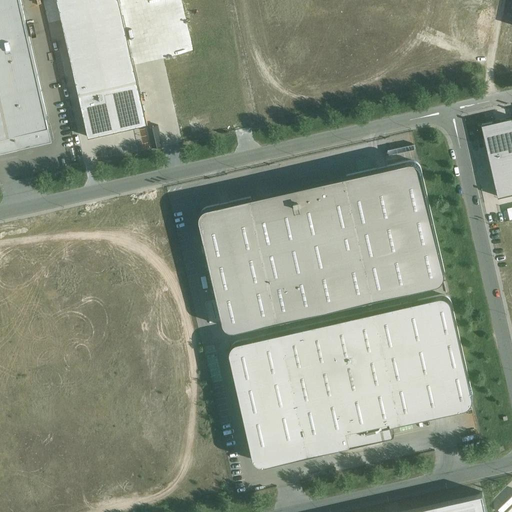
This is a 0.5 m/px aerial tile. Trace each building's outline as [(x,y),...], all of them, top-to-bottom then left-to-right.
[(20,0),(0,0),(0,151),(52,139),(20,0)] [(222,0),(57,0),(88,137),(148,123),(134,65),(232,42),(222,0)] [(511,189),(511,116),(482,124),(486,143),(485,143),(486,144),(497,193),(511,189)] [(411,160),(408,160),(311,182),(312,188),(255,201),(254,195),(208,206),(207,207),(205,208),(204,210),(203,211),(202,213),(201,214),(201,215),(201,217),(201,220),(201,221),(201,223),(223,321),(224,322),(224,323),(225,324),(226,325),(227,326),(228,327),(229,327),(230,328),(232,328),(233,328),(234,328),(235,328),(437,282),(439,282),(440,281),(441,280),(442,279),(443,278),(444,276),(444,274),(445,273),(444,271),(421,169),(421,167),(420,165),(419,164),(418,163),(417,162),(415,161),(413,160),(411,160)] [(205,208),(209,204),(199,193),(195,197),(205,208)] [(189,285),(175,224),(158,228),(154,210),(112,219),(130,299),(189,285)] [(472,394),(452,303),(451,301),(450,299),(449,298),(447,296),(446,295),(444,295),(442,294),(440,294),(439,295),(238,340),(236,341),(235,342),(234,343),(232,344),(231,346),(231,347),(230,349),(230,351),(230,353),(252,449),(253,450),(252,450),(253,455),(254,457),(255,458),(256,459),(257,460),(258,461),(260,462),(262,462),(264,463),(266,462),(350,443),(393,433),(391,423),(464,406),(466,406),(467,405),(468,404),(469,403),(470,402),(471,401),(472,400),(472,398),(472,397),(473,395),(472,394)] [(433,436),(418,442),(422,451),(437,444),(433,436)] [(453,452),(460,449),(457,442),(449,445),(453,452)] [(238,472),(241,483),(247,482),(244,470),(238,472)] [(286,482),(286,487),(298,486),(297,475),(294,475),(294,474),(288,474),(289,482),(286,482)] [(274,481),(274,479),(265,483),(264,479),(259,481),(261,488),(271,485),(273,492),(282,489),(278,479),(274,481)] [(249,498),(248,488),(242,489),(241,486),(236,487),(238,500),(249,498)] [(208,492),(202,493),(205,506),(211,505),(208,492)] [(393,511),(487,511),(483,492),(393,511)]
